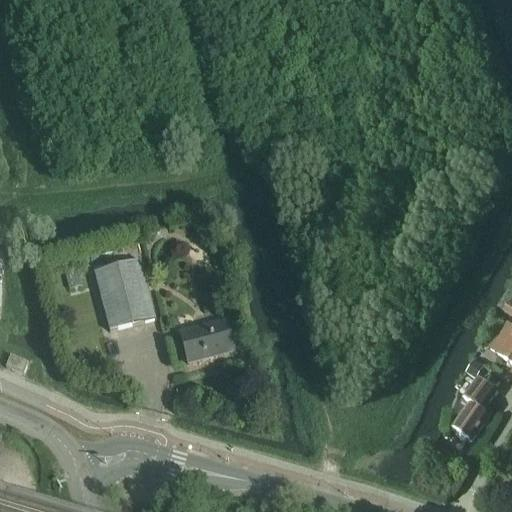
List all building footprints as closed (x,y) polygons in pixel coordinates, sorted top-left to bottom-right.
[(210,252),(216,238),(197,230),(191,244),(210,252)] [(93,268),(95,276),(110,334),(156,322),(141,264),(134,266),(132,257),(93,268)] [(233,329),(242,327),(238,310),(229,313),(233,329)] [(235,355),(226,324),(180,336),(188,367),(209,362),(208,360),(233,354),(234,355),(235,355)] [(511,330),(507,327),(489,352),(511,368),(511,330)] [(29,367),(11,360),(6,371),(24,379),(29,367)] [(465,376),(475,383),(484,370),(474,363),(465,376)] [(471,445),(490,419),(488,418),(491,415),(490,411),(487,409),(497,395),(478,381),(463,402),(470,407),(452,432),(471,445)]
